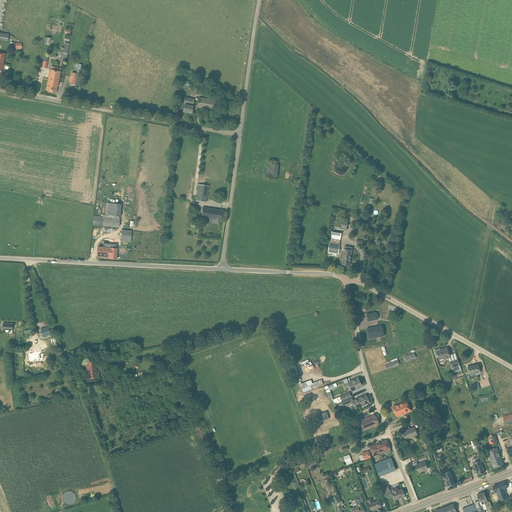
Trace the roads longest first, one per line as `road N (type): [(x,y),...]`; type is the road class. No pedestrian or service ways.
road 1 (track): [(121,511),(35,259)]
road 2 (unclassified): [(239,135),(0,90)]
road 3 (residential): [(417,507),(362,362),(344,277)]
road 4 (unclassified): [(221,269),(0,257)]
road 5 (unclassified): [(511,367),(344,277)]
road 6 (unclassified): [(239,135),(259,0)]
road 7 (unclassified): [(221,269),(239,135)]
road 8 (unclassified): [(344,277),(221,269)]
